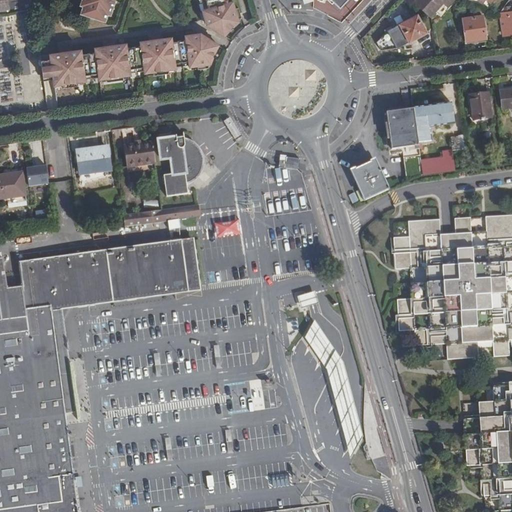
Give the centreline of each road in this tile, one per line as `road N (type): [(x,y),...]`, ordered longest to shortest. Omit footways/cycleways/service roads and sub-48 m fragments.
road 1 (secondary): [(295,130),(317,166),(411,511)]
road 2 (secondary): [(428,511),(344,224)]
road 3 (residential): [(0,130),(221,99)]
road 4 (residential): [(336,83),(511,59)]
road 5 (residential): [(511,175),(416,189),(344,224)]
